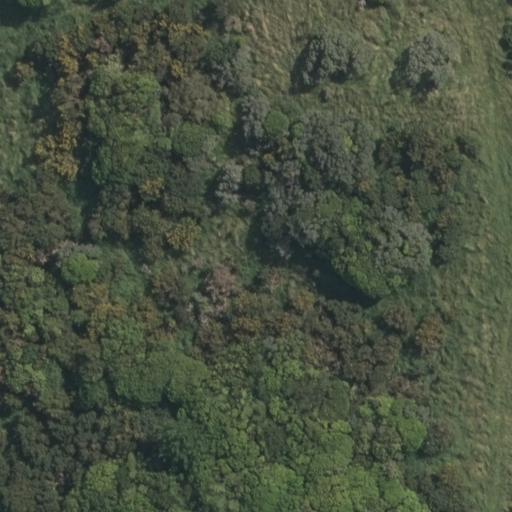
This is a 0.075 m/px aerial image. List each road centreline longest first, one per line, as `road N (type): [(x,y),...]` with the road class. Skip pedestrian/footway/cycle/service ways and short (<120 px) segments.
road 1 (track): [(472,511),(507,248),(502,35),(492,0)]
road 2 (track): [(0,67),(79,16),(0,26)]
road 3 (track): [(467,0),(431,20),(394,21),(312,0)]
road 4 (track): [(149,0),(0,37)]
